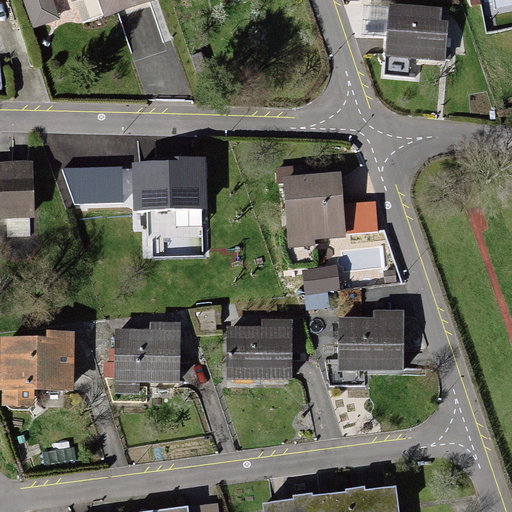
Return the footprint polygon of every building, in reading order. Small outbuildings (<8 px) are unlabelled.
[(65,0),(21,0),(34,31),(72,16),(65,0)] [(153,0),(73,0),(76,6),(92,0),(109,0),(117,20),(155,5),(153,0)] [(444,20),(390,17),(387,73),(441,76),(444,20)] [(0,224),(32,224),(30,172),(0,173),(0,224)] [(204,172),(137,173),(138,224),(205,223),(204,172)] [(345,175),(284,179),(289,242),(349,238),(345,175)] [(342,337),(342,382),(400,383),(401,329),(374,329),(374,337),(342,337)] [(229,345),(229,390),(287,391),(288,338),(261,337),(261,346),(229,345)] [(116,346),(115,391),(174,392),(175,338),(148,338),(147,346),(116,346)] [(5,351),(4,396),(63,397),(64,343),(37,343),(36,351),(5,351)] [(395,511),(393,489),(262,505),(262,511),(395,511)]
